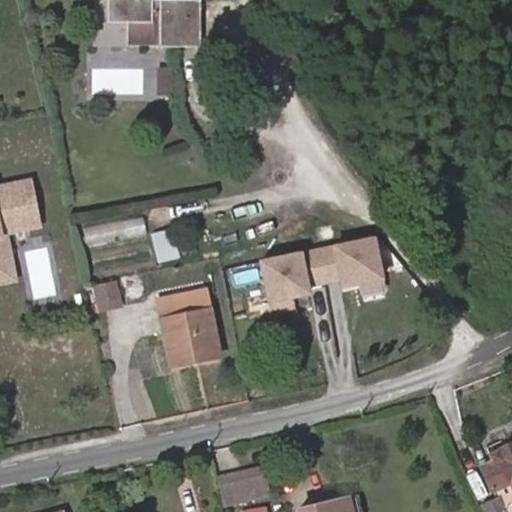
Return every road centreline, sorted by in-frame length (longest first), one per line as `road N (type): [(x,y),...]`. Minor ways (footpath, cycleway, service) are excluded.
road 1 (residential): [(511,345),(291,415),(0,475)]
road 2 (unknown): [(243,0),(334,177),(463,364)]
